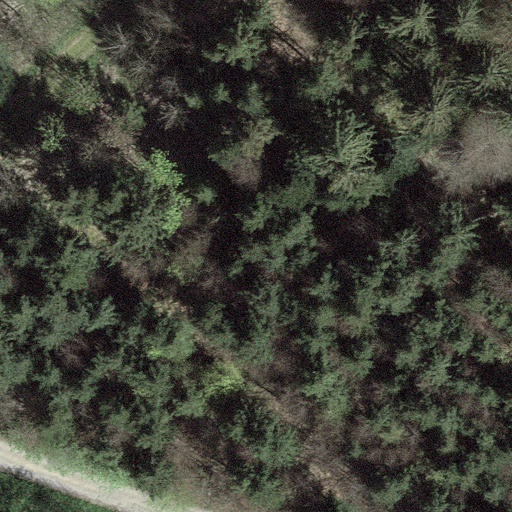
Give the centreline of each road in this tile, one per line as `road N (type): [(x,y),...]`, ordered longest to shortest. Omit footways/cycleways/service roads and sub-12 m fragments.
road 1 (track): [(0,119),(127,0)]
road 2 (track): [(0,456),(162,511)]
